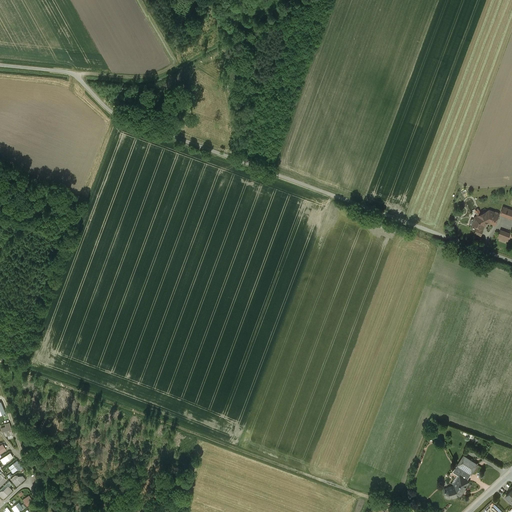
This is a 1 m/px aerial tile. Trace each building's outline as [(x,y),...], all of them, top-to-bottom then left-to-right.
[(511,206),(505,204),(502,213),(511,217),(511,206)] [(475,214),(472,223),(484,228),(486,224),(489,222),(497,224),(501,213),(490,208),(475,214)] [(511,231),(502,228),(499,236),(509,240),(511,231)] [(7,425),(3,426),(6,436),(15,433),(11,421),(6,423),(7,425)] [(11,451),(1,459),(5,464),(15,456),(11,451)] [(479,465),(463,455),(457,465),(473,474),(479,465)] [(19,459),(9,466),(15,473),(24,466),(19,459)] [(8,479),(5,476),(7,474),(3,471),(0,474),(0,485),(1,487),(8,479)] [(18,485),(26,477),(22,473),(19,476),(17,473),(11,478),(18,485)] [(462,495),(470,482),(461,476),(455,485),(442,488),(445,499),(462,495)] [(9,484),(0,493),(5,498),(14,489),(9,484)] [(28,505),(35,501),(30,494),(24,498),(28,505)] [(13,507),(16,511),(17,511),(25,507),(20,501),(13,507)]
